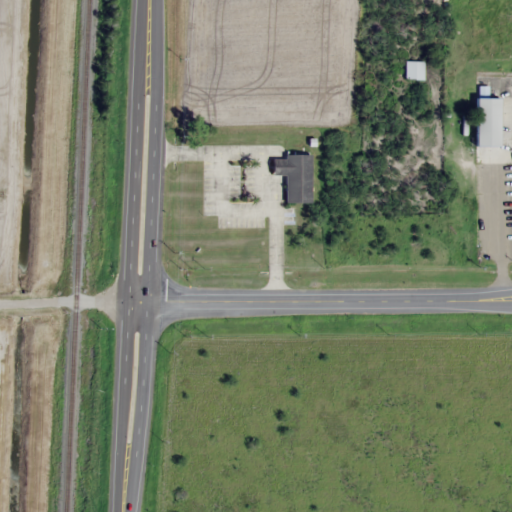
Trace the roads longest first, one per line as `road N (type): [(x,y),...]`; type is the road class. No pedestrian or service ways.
road 1 (secondary): [(511,300),(134,304)]
road 2 (secondary): [(134,304),(147,0)]
road 3 (residential): [(0,278),(23,0)]
road 4 (secondary): [(124,511),(134,304)]
road 5 (residential): [(0,302),(134,304)]
